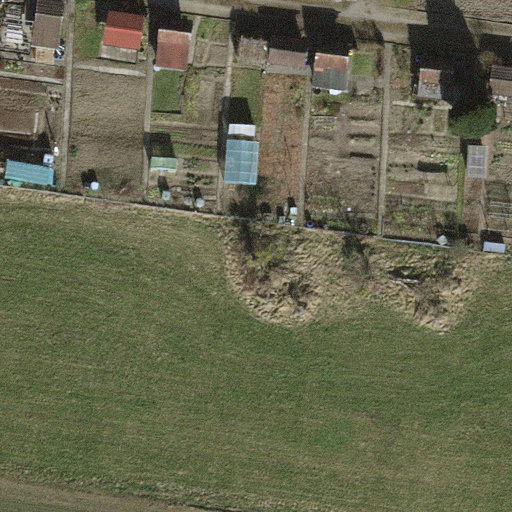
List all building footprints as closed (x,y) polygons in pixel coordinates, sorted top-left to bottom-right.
[(65,5),(40,3),(36,55),(61,57),(65,5)] [(150,17),(112,14),(109,61),(146,63),(150,17)] [(31,23),(4,21),(1,57),(28,59),(31,23)] [(195,25),(165,23),(161,78),(191,80),(195,25)] [(304,47),(239,41),(237,69),(302,74),(304,47)] [(353,50),(319,47),(315,93),(349,96),(353,50)] [(469,68),(427,65),(424,102),(466,105),(469,68)] [(428,110),(395,108),(392,152),(424,155),(428,110)] [(275,203),(261,203),(261,222),(275,222),(275,203)]
